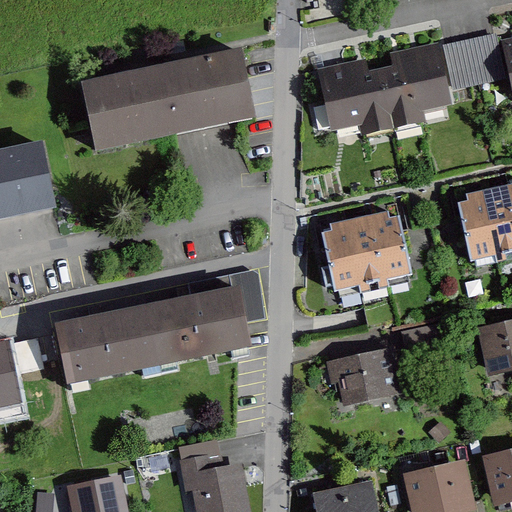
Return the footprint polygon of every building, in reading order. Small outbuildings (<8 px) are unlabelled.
[(501,46),(498,36),(438,49),(449,94),(509,80),(501,46)] [(436,40),(400,49),(416,120),(453,111),(449,94),(438,49),(436,40)] [(511,95),(511,43),(501,46),(509,80),(511,95)] [(389,126),(416,120),(400,49),(386,52),(390,69),(377,72),(389,126)] [(240,57),(168,71),(181,133),(253,118),(240,57)] [(362,133),(389,126),(377,72),(363,75),(360,62),(347,65),(357,109),(362,133)] [(329,141),(362,133),(357,109),(347,65),(313,73),(329,141)] [(92,152),(181,133),(168,71),(80,90),(92,152)] [(41,149),(0,156),(0,219),(53,210),(41,149)] [(492,258),(511,253),(511,230),(504,196),(479,201),(492,258)] [(465,264),(492,258),(479,201),(452,208),(465,264)] [(397,218),(370,224),(385,283),(411,278),(397,218)] [(359,290),(385,283),(370,224),(344,230),(359,290)] [(333,295),(359,290),(344,230),(320,235),(333,295)] [(234,293),(145,312),(156,366),(245,348),(234,293)] [(64,385),(156,366),(145,312),(52,331),(64,385)] [(511,374),(511,325),(475,335),(486,380),(511,374)] [(10,348),(0,350),(0,407),(23,402),(10,348)] [(390,352),(324,366),(334,412),(400,398),(390,352)] [(511,455),(482,462),(491,507),(511,503),(511,455)] [(249,511),(251,511),(239,466),(205,475),(201,461),(178,467),(189,511),(249,511)] [(471,511),(462,467),(400,480),(406,511),(471,511)] [(124,511),(118,480),(67,490),(71,511),(124,511)] [(374,511),(369,484),(339,490),(343,511),(374,511)] [(311,511),(343,511),(339,490),(308,497),(311,511)]
